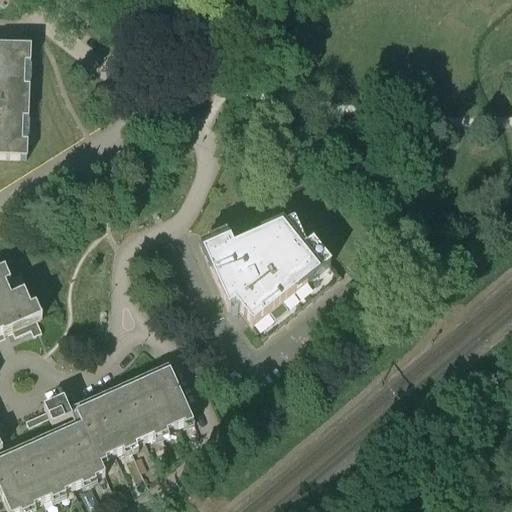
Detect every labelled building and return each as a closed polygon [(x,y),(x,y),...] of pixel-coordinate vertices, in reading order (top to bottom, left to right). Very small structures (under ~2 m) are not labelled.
[(0,160),(27,162),(31,50),(0,48),(0,160)] [(227,316),(235,313),(261,345),(340,282),(312,247),(305,252),(294,227),(281,233),(231,254),(225,239),(198,250),(227,316)] [(0,339),(2,338),(3,340),(12,336),(14,341),(39,331),(24,297),(11,302),(0,277),(0,339)] [(0,466),(0,497),(6,511),(29,511),(104,478),(99,466),(191,424),(170,375),(75,418),(81,430),(0,466)] [(77,409),(71,396),(55,403),(56,405),(43,411),(45,416),(27,424),(30,431),(48,423),(51,430),(71,421),(68,413),(77,409)]
